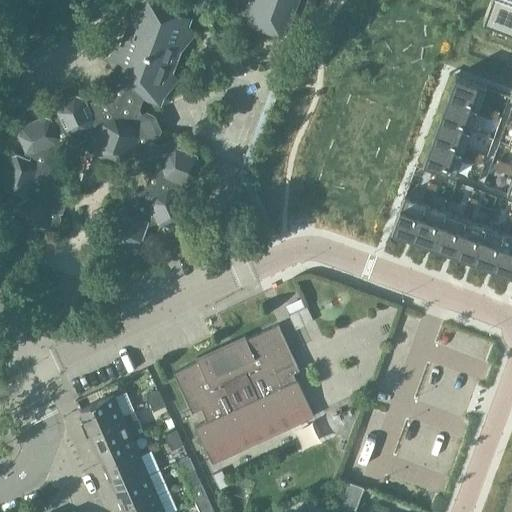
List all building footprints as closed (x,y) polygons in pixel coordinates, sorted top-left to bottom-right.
[(187,23),(188,18),(177,14),(165,23),(160,17),(162,16),(166,6),(160,0),(135,0),(124,12),(132,24),(126,41),(124,40),(107,58),(115,69),(113,74),(115,74),(111,84),(97,99),(87,104),(85,99),(75,96),(61,102),(57,111),(60,116),(51,120),(51,119),(44,117),(22,127),(19,135),(26,151),(24,157),(17,154),(10,158),(1,181),(5,188),(21,194),(24,200),(17,203),(15,210),(25,233),(33,236),(49,228),(55,231),(56,231),(61,218),(57,210),(57,209),(59,202),(60,203),(64,201),(63,200),(62,200),(54,183),(63,159),(59,152),(88,139),(94,141),(93,145),(98,155),(120,163),(130,159),(131,155),(144,160),(151,173),(144,190),(132,196),(129,195),(129,196),(131,196),(127,206),(127,205),(126,206),(119,209),(111,229),(118,240),(129,245),(141,241),(148,224),(150,225),(158,222),(158,223),(170,226),(181,221),(187,209),(180,194),(182,192),(185,185),(186,185),(197,179),(201,167),(197,155),(180,149),(181,146),(178,139),(178,138),(160,146),(156,145),(153,139),(156,132),(150,117),(142,114),(139,109),(144,98),(145,97),(146,99),(157,102),(159,97),(161,98),(177,80),(170,69),(171,64),(167,62),(170,55),(174,57),(176,51),(178,52),(194,34),(187,23)] [(233,0),(229,11),(231,22),(244,27),(249,23),(281,35),(288,29),(292,19),(299,22),(309,20),(315,0),(233,0)] [(511,0),(490,0),(483,20),(511,30),(511,0)] [(441,95),(441,96),(479,109),(480,105),(487,87),(455,75),(447,97),(441,95)] [(434,116),(433,117),(471,131),(477,114),(487,117),(490,108),(480,105),(479,109),(441,96),(447,98),(439,118),(434,116)] [(490,108),(487,117),(497,121),(500,112),(490,108)] [(426,138),(425,138),(463,152),(465,147),(471,131),(433,117),(439,120),(431,140),(426,138)] [(418,159),(417,160),(455,174),(461,156),(471,160),(474,151),(465,147),(463,152),(425,138),(425,139),(431,141),(424,161),(418,159)] [(474,151),(471,160),(481,163),(484,154),(474,151)] [(497,159),(494,168),(503,172),(507,163),(497,159)] [(511,164),(507,163),(503,172),(511,174),(511,178),(507,193),(511,195),(511,164)] [(428,182),(425,191),(434,195),(437,185),(428,182)] [(426,203),(411,243),(412,243),(414,238),(433,245),(431,250),(431,251),(446,210),(430,204),(434,195),(425,191),(421,201),(426,203)] [(405,195),(392,230),(412,237),(410,243),(411,243),(426,203),(421,201),(405,195)] [(469,196),(465,206),(474,209),(478,200),(469,196)] [(466,218),(452,258),(454,253),(473,260),(471,265),(472,265),(487,225),(471,219),(474,209),(465,206),(462,216),(466,218)] [(446,210),(431,251),(432,251),(434,245),(453,252),(451,258),(452,258),(466,218),(462,216),(446,210)] [(507,232),(492,273),(493,273),(495,267),(511,273),(511,278),(511,280),(511,234),(511,232),(511,223),(506,221),(502,231),(507,232)] [(487,225),(472,265),(472,266),(474,260),(494,267),(491,273),(492,273),(507,232),(502,231),(487,225)] [(289,315),(295,329),(314,321),(307,306),(289,315)] [(198,362),(174,373),(193,413),(202,408),(207,421),(195,426),(212,463),(213,463),(213,461),(312,415),(313,417),(314,416),(297,379),(296,380),(293,373),(300,370),(279,324),(246,339),(245,335),(196,358),(198,362)] [(146,396),(150,403),(162,398),(158,390),(146,396)] [(89,430),(123,415),(114,395),(81,409),(84,417),(82,418),(87,431),(90,430),(89,430)] [(162,398),(150,403),(153,411),(165,406),(162,398)] [(89,430),(90,430),(98,449),(131,435),(142,430),(134,410),(123,415),(89,430)] [(164,435),(168,443),(180,437),(176,429),(164,435)] [(107,469),(140,455),(131,435),(98,449),(104,461),(103,461),(104,463),(107,469)] [(180,437),(168,443),(171,450),(183,445),(180,437)] [(116,489),(149,475),(140,455),(107,469),(110,476),(111,478),(116,489)] [(182,474),(186,482),(198,476),(194,468),(182,474)] [(124,509),(157,494),(149,475),(116,489),(121,501),(121,503),(122,503),(124,509)] [(198,476),(186,482),(189,490),(201,484),(198,476)] [(349,482),(341,505),(356,510),(364,488),(349,482)] [(165,511),(157,494),(124,509),(125,511),(165,511)]
